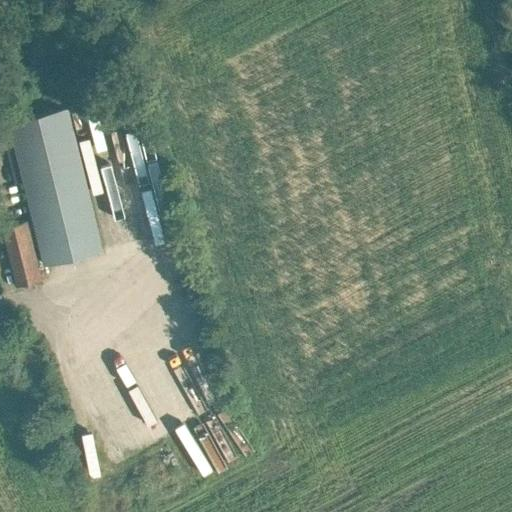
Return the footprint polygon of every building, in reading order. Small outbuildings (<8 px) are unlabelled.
[(100,248),(71,126),(66,107),(9,121),(43,262),(100,248)] [(140,145),(129,146),(136,200),(147,199),(140,145)] [(31,212),(22,180),(5,185),(13,217),(31,212)] [(0,286),(41,276),(27,219),(0,225),(0,286)] [(164,361),(153,366),(171,404),(181,400),(164,361)] [(114,369),(130,397),(139,391),(123,364),(114,369)] [(112,376),(103,380),(113,401),(122,397),(112,376)] [(131,442),(157,430),(141,396),(129,402),(127,398),(113,404),(115,410),(103,416),(125,461),(137,456),(131,442)] [(207,470),(220,462),(193,418),(181,425),(207,470)]
